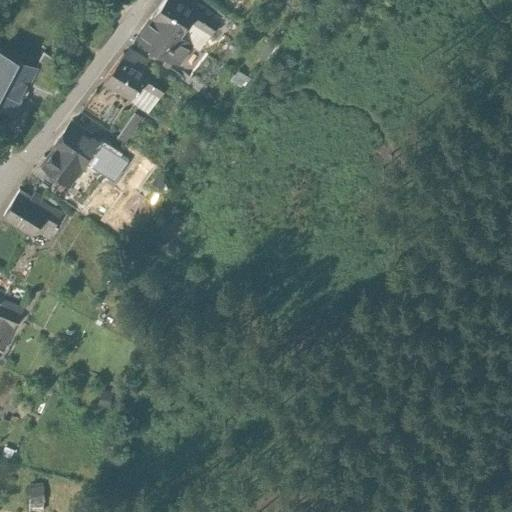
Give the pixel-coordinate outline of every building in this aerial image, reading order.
[(159,0),(154,8),(181,29),(192,15),(213,31),(222,18),(198,0),(159,0)] [(194,38),(181,29),(154,8),(140,25),(180,56),(194,38)] [(37,57),(2,38),(0,42),(0,92),(15,100),(30,72),(37,57)] [(46,41),(37,57),(30,72),(57,86),(70,59),(46,41)] [(143,59),(125,45),(106,70),(132,90),(144,75),(158,86),(167,74),(144,57),(143,59)] [(94,123),(75,108),(56,132),(58,134),(46,149),(72,169),(94,142),(108,154),(119,141),(95,121),(94,123)] [(5,204),(35,222),(51,196),(21,178),(5,204)] [(0,335),(5,338),(27,294),(0,280),(0,335)]
